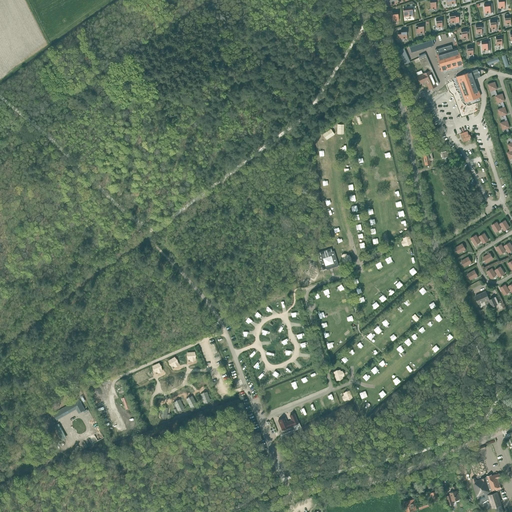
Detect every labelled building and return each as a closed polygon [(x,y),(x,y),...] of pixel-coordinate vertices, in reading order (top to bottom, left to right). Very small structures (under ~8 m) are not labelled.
[(488,4),(484,5),(485,13),(486,13),(487,13),(492,12),(493,14),(492,4),(488,4)] [(406,8),(403,8),(404,17),(407,17),(409,16),(409,17),(410,17),(410,16),(413,16),(413,18),(412,11),(414,11),(413,7),(411,8),(406,8)] [(455,14),(449,15),(450,23),(459,22),(459,24),(458,15),(455,15),(455,14)] [(495,20),(490,21),(490,29),(496,29),(496,32),(497,32),(496,24),(498,24),(497,20),(495,20)] [(417,26),(416,26),(416,34),(420,33),(420,34),(421,33),(424,33),(424,35),(423,24),(417,25),(417,26)] [(398,33),(397,33),(398,39),(403,39),(404,39),(404,38),(407,38),(407,41),(406,30),(400,30),(400,32),(398,33)] [(432,39),(409,46),(411,52),(434,45),(432,39)] [(489,41),(481,42),(482,50),(484,50),(484,51),(485,51),(485,50),(490,50),(490,53),(489,41)] [(458,66),(463,65),(458,48),(452,50),(451,45),(435,50),(442,71),(445,70),(451,68),(458,66)] [(425,72),(417,76),(420,83),(426,81),(429,89),(439,85),(437,80),(425,54),(418,58),(425,72)] [(480,77),(477,69),(471,71),(456,77),(461,92),(463,91),(467,101),(480,96),(474,79),(480,77)] [(495,81),(487,84),(490,91),(497,89),(495,81)] [(502,93),(495,96),(497,103),(505,101),(502,93)] [(505,107),(497,109),(500,117),(507,114),(505,107)] [(507,120),(500,122),(502,130),(510,128),(507,120)] [(467,131),(460,133),(463,142),(470,139),(467,131)] [(427,155),(423,155),(425,165),(430,164),(430,160),(432,160),(431,153),(427,154),(427,155)] [(505,220),(500,223),(504,230),(510,227),(505,220)] [(497,222),(491,225),(496,232),(501,229),(497,222)] [(484,233),(479,236),(483,243),(489,240),(484,233)] [(476,234),(471,238),(475,245),(480,241),(476,234)] [(462,243),(455,248),(458,253),(466,249),(462,243)] [(501,244),(496,247),(500,254),(506,251),(501,244)] [(321,257),(317,258),(322,271),(326,269),(325,268),(331,266),(331,267),(335,266),(338,264),(333,252),(331,253),(330,250),(325,252),(325,251),(320,253),(321,257)] [(490,253),(483,257),(486,263),(493,258),(490,253)] [(468,257),(461,261),(465,266),(472,262),(468,257)] [(501,266),(495,270),(499,277),(505,273),(501,266)] [(492,268),(487,271),(491,278),(496,275),(492,268)] [(474,270),(467,274),(471,280),(478,275),(474,270)] [(505,284),(500,288),(504,295),(510,291),(505,284)] [(486,291),(475,296),(478,304),(489,299),(486,291)] [(494,297),(489,300),(492,307),(497,304),(499,304),(495,297),(494,297)] [(80,400),(69,406),(72,411),(77,409),(80,413),(85,410),(80,400)] [(72,411),(69,406),(60,411),(63,416),(72,411)] [(60,411),(54,414),(57,420),(63,416),(60,411)] [(281,429),(298,423),(295,414),(290,416),(292,421),(287,423),(285,419),(285,417),(278,420),(281,429)] [(474,478),(470,479),(476,496),(477,496),(479,501),(485,504),(486,504),(487,508),(491,506),(492,508),(495,507),(496,511),(503,511),(496,490),(501,488),(498,479),(500,478),(498,474),(491,476),(491,475),(488,476),(486,477),(476,481),(474,478)] [(450,495),(446,496),(449,505),(454,504),(453,501),(455,500),(455,501),(460,500),(460,499),(459,496),(460,496),(459,493),(458,490),(456,485),(452,487),(454,491),(449,492),(450,495)] [(437,490),(430,493),(431,497),(432,497),(434,500),(439,499),(437,490)] [(408,511),(417,510),(415,502),(414,499),(404,501),(407,511),(408,511)]
